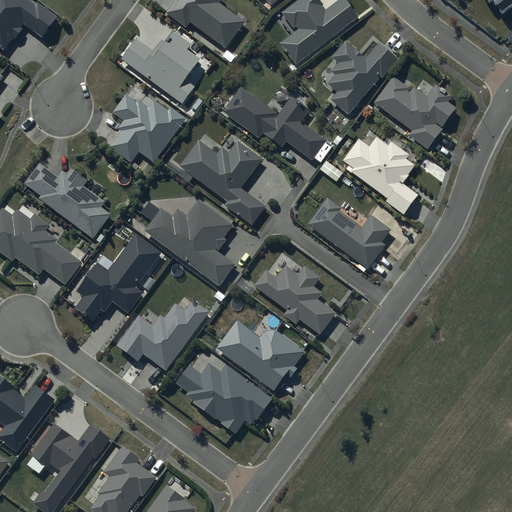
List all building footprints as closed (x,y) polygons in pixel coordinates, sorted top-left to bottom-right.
[(36,8),(25,0),(0,0),(0,49),(5,53),(15,40),(17,42),(24,32),(22,31),(25,28),(43,41),(58,21),(38,6),(36,8)] [(186,31),(190,26),(225,52),(245,25),(219,5),(223,0),(222,0),(177,0),(166,15),(186,31)] [(281,0),(263,0),(270,8),(281,0)] [(279,46),(295,66),(358,19),(343,0),(342,0),(326,12),(317,0),(301,0),(281,15),(292,30),(296,28),(298,31),(279,46)] [(511,0),(483,0),(489,7),(495,2),(496,3),(493,6),(502,18),(511,11),(511,0)] [(173,35),(165,45),(162,44),(154,55),(136,42),(121,62),(182,107),(194,90),(185,83),(200,64),(186,53),(190,48),(173,35)] [(331,102),(348,117),(380,79),(382,81),(398,62),(379,46),(366,61),(346,43),(331,60),(338,66),(330,74),(335,78),(327,87),(337,95),(331,102)] [(392,80),(373,105),(411,134),(408,138),(427,152),(442,132),(441,131),(456,111),(448,106),(452,101),(435,88),(428,98),(415,89),(410,95),(407,93),(408,91),(392,80)] [(240,90),(222,113),(258,140),(262,135),(282,149),(286,144),(312,163),(326,143),(300,124),(309,113),(291,100),(276,120),(274,119),(276,117),(240,90)] [(130,166),(139,154),(153,165),(186,121),(171,111),(169,113),(155,102),(149,111),(139,103),(138,105),(126,97),(113,115),(123,122),(116,131),(121,134),(109,151),(130,166)] [(353,171),(351,174),(384,199),(382,202),(403,218),(418,198),(402,186),(408,178),(415,168),(406,161),(409,158),(391,144),(388,148),(376,139),(369,149),(359,141),(342,163),(353,171)] [(198,142),(179,168),(227,204),(224,208),(251,228),(264,210),(239,192),(262,162),(237,144),(229,155),(222,150),(217,156),(198,142)] [(41,165),(25,186),(41,199),(39,201),(92,243),(112,218),(102,211),(105,207),(84,190),(88,184),(72,172),(68,177),(64,173),(59,179),(41,165)] [(327,200),(307,227),(366,271),(383,248),(381,246),(391,233),(372,219),(363,230),(340,213),(341,211),(327,200)] [(152,226),(146,234),(218,290),(235,268),(216,252),(218,253),(225,243),(223,241),(234,227),(200,202),(188,218),(179,212),(174,219),(162,210),(160,213),(149,204),(140,216),(152,226)] [(3,210),(0,214),(0,254),(13,263),(15,260),(39,277),(44,271),(65,287),(82,264),(80,262),(85,255),(75,247),(69,255),(57,246),(59,244),(45,234),(50,228),(34,217),(35,216),(24,208),(20,214),(18,212),(16,214),(8,208),(6,212),(3,210)] [(104,257),(77,294),(84,300),(75,312),(92,325),(101,313),(105,316),(113,305),(127,315),(142,295),(136,290),(162,255),(136,237),(115,265),(104,257)] [(266,272),(254,288),(287,312),(283,317),(296,326),(299,323),(319,338),(336,315),(317,302),(323,295),(315,289),(321,281),(305,269),(299,277),(286,268),(277,280),(266,272)] [(166,374),(208,315),(194,304),(186,314),(175,306),(164,321),(160,318),(152,328),(138,318),(116,349),(138,364),(143,358),(166,374)] [(260,340),(237,323),(216,351),(274,394),(286,377),(290,380),(297,371),(294,369),(304,354),(275,333),(264,335),(260,340)] [(272,401),(226,367),(221,374),(209,366),(201,377),(189,368),(176,386),(188,395),(185,398),(193,404),(192,405),(216,423),(217,422),(221,425),(220,426),(235,437),(245,424),(251,428),(255,422),(256,423),(272,401)] [(0,442),(17,455),(55,402),(36,388),(26,401),(13,392),(14,391),(0,379),(0,424),(6,429),(0,436),(0,442)] [(78,440),(54,422),(31,454),(48,467),(50,463),(60,470),(44,492),(42,490),(32,503),(44,511),(52,511),(93,457),(95,459),(111,438),(90,423),(78,440)] [(140,461),(123,449),(104,475),(110,479),(98,496),(100,497),(90,511),(130,511),(141,497),(143,499),(157,479),(137,465),(140,461)] [(0,477),(10,464),(0,456),(0,477)] [(185,500),(167,487),(149,511),(194,511),(195,510),(184,502),(185,500)]
